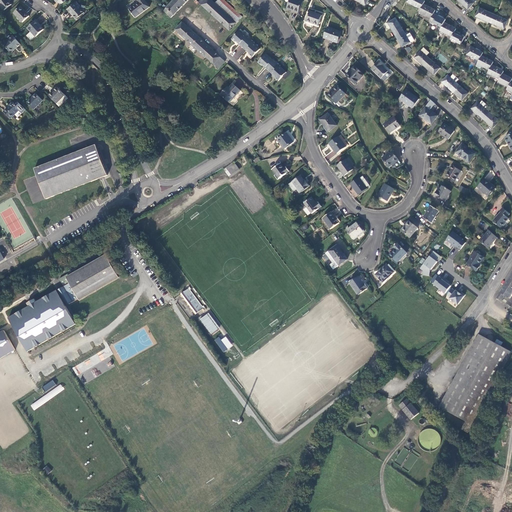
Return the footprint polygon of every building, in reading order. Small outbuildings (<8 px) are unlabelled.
[(12,5),(7,0),(0,0),(0,4),(5,11),(12,5)] [(150,7),(144,0),(136,0),(139,3),(129,10),(135,18),(150,7)] [(188,0),(174,0),(164,11),(171,18),(188,0)] [(219,0),(216,4),(211,0),(208,0),(202,6),(230,31),(243,17),(223,0),(219,0)] [(303,2),(298,0),(290,0),(287,9),(299,14),(303,2)] [(424,4),(425,1),(422,0),(407,0),(407,2),(421,9),(424,4)] [(470,0),(459,0),(459,1),(468,10),(474,3),(470,0)] [(85,11),(76,1),(68,9),(76,19),(85,11)] [(421,9),(419,12),(431,18),(434,14),(435,10),(424,4),(421,9)] [(21,7),(14,13),(22,22),(29,16),(21,7)] [(476,17),(490,23),(494,15),(480,9),(476,17)] [(322,16),(310,11),(306,22),(318,26),(322,16)] [(446,20),(434,14),(431,18),(430,22),(442,28),(444,23),(446,20)] [(494,15),(490,23),(505,29),(508,21),(494,15)] [(388,23),(396,36),(404,32),(396,19),(388,23)] [(36,21),(28,28),(31,32),(35,37),(36,37),(43,30),(36,21)] [(172,33),(173,33),(182,24),(179,21),(172,28),(172,29),(171,30),(171,32),(172,33)] [(456,29),(444,23),(442,28),(440,31),(452,37),(455,31),(456,29)] [(182,24),(173,33),(174,33),(176,32),(177,31),(219,69),(225,62),(224,61),(182,24)] [(341,33),(328,28),(324,39),(330,41),(337,43),(340,36),(341,33)] [(243,48),(251,39),(248,36),(247,37),(240,31),(233,39),(236,42),(237,43),(238,42),(240,44),(239,45),(243,48)] [(465,37),(455,31),(452,37),(451,40),(461,45),(465,37)] [(31,32),(27,36),(31,41),(35,37),(31,32)] [(404,32),(396,36),(402,47),(410,42),(404,32)] [(21,44),(13,36),(3,45),(11,53),(21,44)] [(255,42),(251,39),(243,48),(246,51),(247,50),(249,52),(248,53),(249,53),(249,55),(252,57),(260,49),(254,43),(255,42)] [(481,56),(483,53),(471,47),(467,55),(479,61),(481,56)] [(415,58),(425,66),(431,60),(427,56),(429,53),(424,48),(421,51),(415,58)] [(268,72),(277,63),(273,59),(272,60),(266,55),(258,63),(261,66),(262,66),(263,67),(263,66),(265,68),(265,69),(268,72)] [(493,62),(481,56),(479,61),(477,64),(489,70),(492,65),(493,62)] [(431,60),(425,66),(434,75),(440,68),(431,60)] [(380,61),(372,68),(382,78),(384,76),(387,79),(391,75),(388,72),(382,66),(384,64),(380,61)] [(280,66),(277,63),(268,72),(272,75),(273,75),(274,76),(274,77),(274,78),(278,81),(285,73),(279,67),(280,66)] [(504,71),(492,65),(489,70),(488,73),(500,79),(502,74),(504,71)] [(355,66),(346,75),(356,84),(364,75),(355,66)] [(511,82),(511,79),(511,78),(502,74),(500,79),(498,82),(509,87),(511,82)] [(442,82),(454,93),(460,86),(456,83),(459,80),(453,75),(450,78),(448,75),(442,82)] [(232,105),(243,94),(233,85),(229,89),(227,88),(221,95),(232,105)] [(337,86),(328,96),(337,103),(346,94),(337,86)] [(460,86),(454,93),(462,100),(468,94),(460,86)] [(57,88),(49,96),(57,104),(65,95),(57,88)] [(419,99),(407,90),(400,99),(412,108),(419,99)] [(37,94),(28,104),(34,110),(43,101),(37,94)] [(472,109),(484,119),(490,113),(486,109),(488,106),(482,101),(480,104),(478,102),(472,109)] [(22,113),(26,110),(18,102),(16,105),(13,103),(4,112),(11,118),(19,111),(22,113)] [(438,116),(426,107),(418,118),(431,126),(438,116)] [(490,113),(484,119),(494,128),(499,121),(490,113)] [(328,114),(320,119),(329,132),(337,125),(328,114)] [(394,117),(384,124),(390,133),(400,126),(394,117)] [(454,131),(444,124),(438,132),(448,139),(454,131)] [(287,133),(278,140),(285,149),(294,142),(287,133)] [(339,137),(327,146),(332,152),(334,150),(337,154),(346,147),(339,137)] [(476,153),(463,144),(456,152),(469,162),(476,153)] [(35,169),(47,200),(51,197),(55,197),(58,194),(62,194),(66,191),(70,191),(72,189),(77,188),(80,186),(84,185),(88,183),(91,183),(96,181),(108,176),(107,173),(96,145),(84,150),(80,151),(76,154),(72,154),(69,156),(65,157),(61,159),(58,160),(54,162),(50,162),(47,165),(43,165),(39,168),(35,169)] [(393,151),(383,158),(389,167),(399,160),(393,151)] [(346,160),(338,166),(345,176),(353,169),(346,160)] [(234,163),(224,169),(229,176),(239,169),(234,163)] [(281,164),(273,169),(280,178),(290,171),(287,167),(284,168),(281,164)] [(455,181),(461,171),(452,165),(446,176),(455,181)] [(292,182),(300,193),(310,186),(305,179),(304,181),(300,176),(292,182)] [(363,176),(360,178),(367,188),(370,185),(363,176)] [(359,177),(351,183),(359,195),(367,189),(367,188),(360,178),(359,177)] [(496,188),(485,179),(478,187),(489,196),(496,188)] [(394,189),(385,184),(378,196),(388,201),(394,189)] [(445,202),(451,191),(443,186),(439,192),(437,191),(434,195),(445,202)] [(312,197),(304,203),(312,213),(322,206),(319,202),(316,203),(312,197)] [(431,206),(424,218),(432,223),(439,211),(431,206)] [(493,222),(501,228),(509,218),(507,217),(510,213),(503,208),(500,211),(501,212),(493,222)] [(323,218),(331,229),(340,223),(339,222),(340,221),(337,217),(336,218),(332,212),(323,218)] [(410,221),(402,231),(410,237),(418,228),(410,221)] [(347,230),(354,239),(361,234),(360,233),(363,231),(357,223),(347,230)] [(445,240),(460,250),(466,241),(451,231),(445,240)] [(497,237),(489,231),(480,241),(488,248),(497,237)] [(397,264),(407,253),(398,243),(394,247),(396,249),(389,256),(397,264)] [(326,253),(336,268),(347,260),(337,245),(326,253)] [(421,273),(426,276),(441,256),(432,250),(419,269),(423,271),(421,273)] [(483,258),(475,252),(466,265),(477,271),(480,266),(479,265),(483,258)] [(118,276),(107,257),(73,275),(71,272),(60,279),(64,287),(69,284),(71,286),(64,290),(62,291),(61,291),(61,293),(61,294),(66,303),(67,304),(68,304),(69,304),(78,299),(118,276)] [(387,264),(376,275),(383,282),(394,272),(387,264)] [(511,271),(499,292),(503,294),(507,297),(511,289),(511,271)] [(429,283),(445,293),(451,284),(434,274),(429,283)] [(359,276),(350,283),(358,295),(368,288),(365,283),(364,284),(359,276)] [(195,314),(204,308),(189,287),(180,293),(195,314)] [(445,297),(458,306),(465,295),(452,287),(445,297)] [(56,291),(36,302),(28,307),(9,319),(13,326),(28,352),(75,324),(74,322),(56,291)] [(208,314),(200,319),(212,334),(220,329),(208,314)] [(0,358),(15,350),(4,331),(0,333),(0,358)] [(494,342),(478,334),(438,407),(464,421),(460,429),(467,432),(511,352),(500,346),(501,342),(496,339),(494,342)] [(221,340),(219,337),(214,340),(223,353),(233,346),(226,336),(221,340)] [(96,368),(91,371),(96,377),(101,374),(96,368)] [(53,380),(42,388),(45,392),(56,385),(53,380)] [(61,384),(30,405),(34,411),(64,389),(61,384)] [(419,414),(407,400),(400,406),(411,420),(419,414)] [(43,469),(47,474),(52,470),(47,465),(43,469)]
